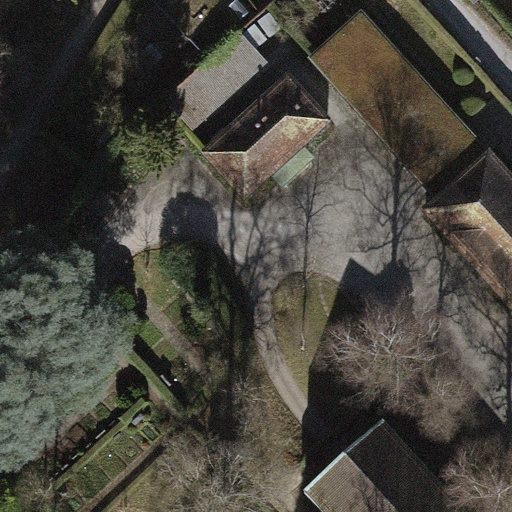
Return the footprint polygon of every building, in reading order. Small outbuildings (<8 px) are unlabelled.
[(311,58),(440,200),(485,158),(359,19),(311,58)] [(238,34),(164,100),(180,117),(253,51),(238,34)] [(283,80),(203,152),(246,199),(326,127),(283,80)] [(426,214),(511,310),(511,180),(489,155),(485,158),(440,200),(426,214)] [(302,493),(319,511),(461,511),(383,425),(355,450),(346,439),(338,431),(315,451),(322,460),(330,468),(302,493)]
